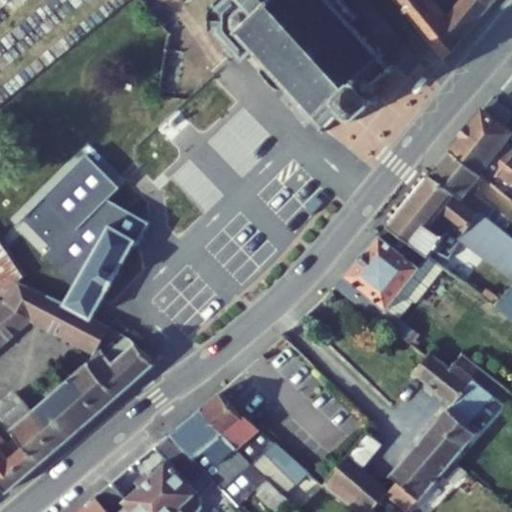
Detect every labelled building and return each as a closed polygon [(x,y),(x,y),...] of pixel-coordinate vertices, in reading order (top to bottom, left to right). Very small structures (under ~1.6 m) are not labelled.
[(256,72),(257,77),(262,76),(271,86),(270,90),(275,91),(276,84),(278,86),(282,83),(294,96),(291,100),(294,103),(297,100),(308,112),(305,115),(310,120),(313,116),(318,122),(315,125),(318,129),(321,125),(324,129),(330,123),(327,120),(333,114),(336,118),(341,113),(344,116),(347,113),(350,115),(371,96),(368,94),(372,90),(369,87),(373,84),(370,80),(379,71),(382,75),(388,69),(385,66),(388,62),(386,60),(382,63),(376,56),(379,52),(375,48),(372,51),(361,40),(364,36),(359,31),(356,35),(344,22),(348,19),(346,16),(347,14),(349,15),(352,15),(353,11),(352,10),(349,9),(341,0),(217,0),(211,6),(210,12),(203,12),(202,29),(210,29),(209,35),(235,63),(240,58),(245,53),(248,56),(252,52),(262,63),(260,66),(264,71),(256,72)] [(424,0),(392,0),(429,46),(468,0),(439,0),(431,8),(424,0)] [(240,58),(257,77),(256,72),(264,71),(260,66),(262,63),(252,52),(248,56),(245,53),(240,58)] [(62,83),(26,117),(72,165),(108,131),(62,83)] [(511,121),(511,110),(499,100),(489,111),(508,127),(511,121)] [(489,111),(475,127),(511,156),(511,141),(511,140),(511,130),(508,127),(489,111)] [(511,156),(475,127),(456,148),(486,173),(494,163),(505,173),(509,169),(511,171),(511,156)] [(433,173),(481,211),(493,221),(503,209),(479,187),(489,176),(486,173),(456,148),(433,173)] [(112,197),(124,186),(94,149),(21,208),(44,235),(35,242),(58,271),(40,294),(88,318),(134,244),(137,246),(140,242),(114,226),(126,205),(112,197)] [(463,231),(481,211),(433,173),(387,224),(427,258),(444,241),(442,239),(456,225),(463,231)] [(511,235),(493,221),(481,211),(463,231),(462,232),(511,271),(511,235)] [(427,258),(387,224),(332,285),(408,349),(418,338),(394,316),(438,267),(427,258)] [(0,341),(29,319),(93,350),(103,332),(106,328),(85,318),(36,294),(28,290),(11,278),(0,293),(0,341)] [(511,287),(491,310),(504,321),(511,312),(511,287)] [(154,364),(131,340),(119,350),(103,332),(93,350),(98,353),(87,362),(115,396),(154,364)] [(102,408),(115,396),(87,362),(73,373),(102,408)] [(411,386),(412,388),(446,417),(391,485),(416,507),(474,442),(458,427),(483,399),(449,370),(445,376),(430,363),(411,386)] [(40,458),(102,408),(73,373),(33,406),(20,390),(0,406),(0,408),(17,430),(40,458)] [(250,432),(218,396),(201,409),(235,446),(244,437),(265,459),(277,448),(254,428),(250,432)] [(240,463),(246,457),(235,446),(201,409),(173,431),(234,493),(243,485),(239,481),(249,472),(240,463)] [(0,432),(0,449),(21,474),(40,458),(17,430),(6,439),(0,432)] [(374,436),(328,490),(353,511),(382,511),(392,501),(365,477),(381,458),(383,443),(374,436)] [(194,511),(218,492),(169,437),(156,447),(171,463),(155,476),(152,473),(139,484),(142,487),(123,503),(108,485),(95,496),(109,511),(167,511),(175,506),(179,511),(194,511)] [(21,474),(0,449),(0,481),(5,487),(21,474)] [(109,511),(95,496),(80,509),(82,511),(109,511)] [(262,499),(249,511),(272,511),(273,511),(262,499)]
